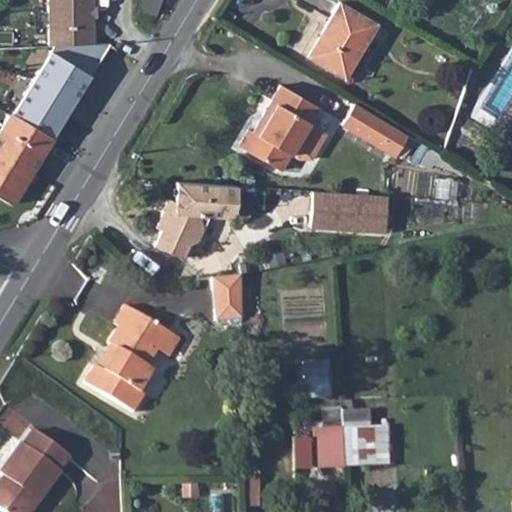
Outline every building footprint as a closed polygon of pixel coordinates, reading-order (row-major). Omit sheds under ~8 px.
[(46,0),(47,45),(52,45),(92,43),(91,0),(46,0)] [(160,20),(169,6),(157,0),(140,0),(137,8),(160,20)] [(332,0),(331,0),(325,13),(361,34),(369,22),(332,0)] [(361,34),(325,13),(301,53),(338,76),(361,34)] [(10,113),(8,112),(0,125),(0,197),(9,202),(109,43),(92,43),(52,45),(10,113)] [(248,130),(238,147),(280,173),(317,109),(280,87),(261,119),(264,121),(258,132),(260,133),(258,136),(248,130)] [(408,136),(353,103),(340,125),(395,157),(408,136)] [(150,231),(145,245),(144,246),(172,259),(177,244),(185,242),(185,241),(191,228),(188,221),(189,216),(212,217),(214,186),(165,183),(162,212),(152,211),(145,229),(150,231)] [(214,186),(212,217),(221,218),(223,186),(214,186)] [(385,235),(387,201),(312,196),(309,232),(385,235)] [(230,277),(210,280),(214,322),(241,320),(240,276),(230,277)] [(173,334),(124,303),(120,301),(109,319),(113,322),(103,337),(112,344),(100,364),(91,358),(80,376),(128,406),(139,388),(136,385),(148,366),(143,361),(153,344),(164,351),(173,334)] [(302,359),(301,396),(335,397),(336,360),(302,359)] [(372,409),(344,410),(349,466),(390,462),(389,426),(373,425),(372,409)] [(0,474),(1,475),(0,476),(0,510),(2,511),(27,511),(58,470),(56,469),(65,455),(28,429),(20,441),(18,440),(0,465),(0,474)]
